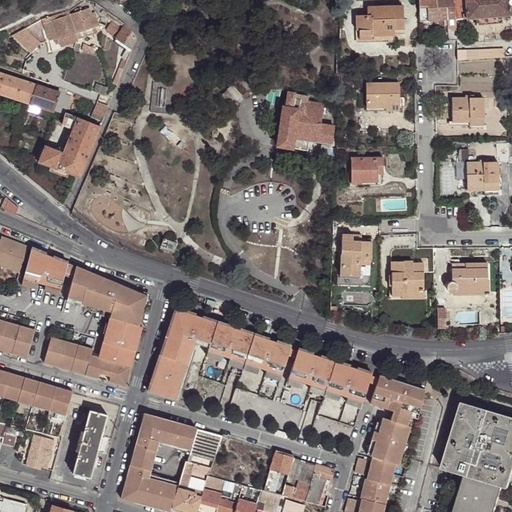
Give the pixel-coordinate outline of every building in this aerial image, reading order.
[(511,0),(419,0),(419,2),(427,1),(428,21),(456,18),(456,19),(466,18),(467,19),(476,18),(476,25),(502,23),(502,16),(511,15),(510,4),(511,4),(511,3),(511,0)] [(368,29),(394,28),(404,28),(403,3),(367,4),(367,13),(355,13),(356,36),(368,36),(368,29)] [(89,9),(53,20),(59,38),(49,41),(53,52),(63,49),(62,45),(79,40),(78,37),(97,31),(95,26),(98,25),(95,13),(91,15),(89,9)] [(59,38),(53,20),(52,17),(43,20),(49,41),(59,38)] [(132,31),(126,24),(123,28),(112,21),(105,30),(116,39),(115,41),(126,48),(114,80),(118,82),(136,39),(132,31)] [(41,43),(25,28),(13,35),(31,53),(41,43)] [(98,46),(96,47),(94,45),(92,46),(91,48),(85,44),(83,50),(95,54),(96,51),(97,51),(99,50),(99,48),(98,46)] [(507,47),(461,50),(461,60),(508,57),(507,47)] [(43,64),(33,54),(27,61),(39,74),(41,74),(43,64)] [(0,93),(30,104),(36,85),(0,72),(0,93)] [(366,81),(366,111),(400,111),(400,80),(366,81)] [(95,88),(94,92),(104,96),(107,87),(97,83),(95,88)] [(36,85),(30,104),(43,108),(54,112),(55,109),(60,111),(61,109),(63,106),(66,108),(70,96),(36,85)] [(232,104),(242,95),(232,85),(223,94),(232,104)] [(156,107),(164,108),(166,90),(158,89),(156,107)] [(451,118),(469,118),(470,114),(485,114),(485,93),(476,93),(476,91),(465,91),(465,93),(451,93),(451,118)] [(294,138),(309,141),(331,145),(334,126),(321,124),(324,106),(321,104),(307,101),(308,95),(287,92),(285,108),(284,107),(278,146),(292,148),(294,138)] [(88,100),(81,98),(78,105),(85,108),(88,100)] [(102,121),(108,105),(97,101),(91,116),(95,118),(95,119),(102,121)] [(28,109),(27,111),(40,115),(43,108),(30,104),(28,109)] [(78,177),(99,126),(65,113),(64,115),(62,114),(60,120),(56,119),(54,124),(52,129),(59,131),(60,129),(72,134),(64,153),(45,147),(39,163),(78,177)] [(308,151),(309,141),(294,138),(292,148),(308,151)] [(351,184),(362,184),(362,181),(377,181),(377,174),(377,166),(382,166),(382,157),(350,157),(351,184)] [(468,190),(489,189),(499,188),(497,159),(489,160),(489,158),(479,158),(479,160),(466,161),(468,190)] [(18,207),(8,199),(4,209),(15,214),(18,207)] [(345,220),(334,220),(334,231),(343,232),(345,232),(345,220)] [(354,239),(354,232),(345,232),(343,232),(341,271),(341,272),(360,273),(361,257),(371,258),(372,238),(362,238),(361,240),(354,239)] [(29,247),(2,236),(0,240),(0,268),(20,276),(29,247)] [(178,243),(166,239),(165,238),(163,238),(162,239),(163,241),(160,249),(175,254),(178,243)] [(48,254),(31,248),(23,278),(39,283),(48,254)] [(68,263),(48,254),(39,283),(45,285),(61,289),(68,263)] [(360,273),(341,272),(340,277),(337,277),(337,283),(370,285),(371,265),(373,265),(373,260),(371,260),(371,258),(361,257),(360,273)] [(412,272),(412,263),(412,261),(392,261),(392,275),(390,275),(390,285),(392,285),(393,295),(402,295),(402,290),(424,290),(424,271),(412,272)] [(424,263),(412,263),(412,272),(424,271),(424,263)] [(451,263),(451,282),(449,284),(448,287),(448,290),(451,293),(454,293),(457,292),(459,289),(485,289),(485,281),(487,281),(487,264),(451,263)] [(104,277),(75,265),(69,289),(66,296),(82,300),(81,303),(96,307),(103,281),(104,277)] [(102,314),(110,317),(139,325),(148,296),(112,280),(110,286),(103,285),(105,278),(104,277),(103,281),(96,307),(103,310),(102,314)] [(22,283),(37,287),(39,283),(23,278),(22,283)] [(112,280),(105,278),(103,285),(110,286),(112,280)] [(60,294),(61,289),(45,285),(44,289),(60,294)] [(445,328),(445,307),(436,307),(437,328),(445,328)] [(218,322),(177,308),(161,355),(183,363),(189,345),(193,346),(195,343),(196,339),(210,344),(208,348),(207,351),(208,351),(218,322)] [(0,316),(0,348),(12,352),(26,356),(35,327),(0,316)] [(131,366),(142,326),(139,325),(110,317),(109,317),(98,356),(104,358),(131,366)] [(254,335),(218,322),(208,351),(223,356),(230,359),(245,364),(254,335)] [(495,322),(495,332),(505,331),(505,322),(495,322)] [(291,347),(254,335),(245,364),(259,369),(267,371),(281,376),(288,356),(290,350),(291,347)] [(104,358),(98,356),(92,354),(91,354),(92,350),(86,349),(87,346),(58,337),(57,340),(51,338),(44,361),(52,364),(53,360),(63,363),(67,349),(89,354),(84,373),(99,378),(100,374),(110,377),(109,381),(126,386),(131,366),(104,358)] [(210,344),(196,339),(195,343),(208,348),(210,344)] [(193,346),(189,345),(183,363),(187,364),(193,346)] [(78,371),(84,373),(89,354),(67,349),(63,363),(66,363),(64,367),(72,370),(73,366),(79,367),(78,371)] [(294,351),(290,350),(288,356),(292,358),(295,359),(298,352),(294,351)] [(335,362),(299,350),(298,352),(295,359),(289,379),(304,384),(311,386),(325,391),(335,362)] [(223,356),(208,351),(206,355),(221,360),(223,356)] [(183,363),(161,355),(148,392),(171,400),(176,385),(180,386),(183,378),(179,377),(183,363)] [(245,364),(230,359),(228,363),(243,368),(245,364)] [(372,375),(335,362),(325,391),(340,396),(347,399),(362,404),(369,384),(371,377),(372,375)] [(187,364),(183,363),(179,377),(183,378),(187,364)] [(259,369),(245,364),(243,368),(258,373),(259,369)] [(0,395),(9,398),(15,374),(12,373),(5,371),(4,375),(0,373),(0,395)] [(281,376),(267,371),(265,375),(280,381),(281,376)] [(15,374),(9,398),(19,401),(36,406),(41,386),(40,385),(32,383),(34,379),(27,377),(25,381),(17,379),(19,375),(15,374)] [(374,379),(371,377),(369,384),(372,385),(375,386),(377,380),(374,379)] [(371,457),(373,458),(396,464),(405,466),(424,393),(417,391),(418,387),(378,377),(377,380),(375,386),(371,401),(378,403),(377,407),(393,411),(391,420),(383,418),(381,424),(378,433),(374,432),(372,440),(376,441),(371,457)] [(304,384),(289,379),(287,383),(302,388),(304,384)] [(41,386),(36,406),(50,410),(49,415),(51,416),(58,387),(50,384),(49,388),(41,386)] [(180,386),(176,385),(171,400),(175,401),(180,386)] [(325,391),(311,386),(309,391),(324,396),(325,391)] [(51,416),(66,421),(74,397),(63,394),(65,389),(58,387),(51,416)] [(63,394),(74,397),(75,392),(65,389),(63,394)] [(340,396),(325,391),(324,396),(339,401),(340,396)] [(362,404),(347,399),(346,403),(361,408),(362,404)] [(470,476),(502,485),(509,488),(511,476),(511,417),(463,402),(443,468),(466,475),(470,476)] [(108,414),(90,409),(73,473),(90,478),(108,414)] [(145,412),(136,445),(156,451),(159,441),(190,449),(196,428),(145,412)] [(316,425),(315,431),(330,434),(329,440),(350,443),(353,424),(320,419),(319,425),(316,425)] [(0,421),(0,437),(3,438),(1,444),(14,447),(16,434),(22,436),(24,429),(3,423),(0,421)] [(219,441),(196,433),(189,455),(210,461),(219,441)] [(48,438),(34,435),(26,466),(40,469),(41,467),(48,469),(52,451),(46,449),(48,438)] [(367,456),(371,457),(376,441),(372,440),(367,456)] [(121,498),(170,511),(172,507),(175,496),(178,485),(150,477),(156,451),(136,445),(121,498)] [(275,449),(275,451),(293,457),(293,454),(275,449)] [(263,492),(278,495),(281,486),(275,484),(280,472),(289,474),(293,457),(275,451),(274,451),(263,492)] [(359,458),(357,465),(368,468),(369,461),(359,458)] [(373,458),(372,459),(396,466),(396,464),(373,458)] [(175,496),(172,507),(189,511),(197,511),(198,511),(204,489),(212,466),(188,459),(188,460),(186,459),(178,485),(175,496)] [(396,466),(372,459),(370,468),(393,474),(396,466)] [(304,482),(310,484),(312,474),(315,464),(306,461),(303,474),(302,481),(304,482)] [(315,464),(312,474),(327,479),(332,480),(335,470),(315,464)] [(357,465),(355,472),(366,475),(368,468),(357,465)] [(393,474),(370,468),(367,479),(391,485),(393,474)] [(302,481),(303,474),(294,471),(291,478),(302,481)] [(315,486),(310,503),(318,505),(324,489),(327,479),(312,474),(310,484),(315,486)] [(459,511),(470,476),(466,475),(455,511),(459,511)] [(470,476),(459,511),(494,511),(502,485),(470,476)] [(366,478),(363,488),(388,494),(391,485),(367,479),(366,478)] [(330,490),(332,480),(327,479),(324,489),(327,490),(330,490)] [(300,498),(305,500),(306,500),(310,484),(304,482),(300,498)] [(305,500),(305,502),(310,503),(315,486),(310,484),(306,500),(305,500)] [(361,498),(362,498),(386,504),(388,494),(363,488),(361,498)] [(198,511),(199,511),(216,511),(218,505),(221,494),(204,489),(198,511)] [(299,511),(303,501),(284,497),(280,511),(299,511)] [(1,509),(0,509),(0,511),(23,511),(25,506),(11,502),(12,500),(4,498),(1,509)] [(254,511),(257,504),(238,498),(236,505),(236,509),(235,510),(234,511),(254,511)] [(349,498),(347,505),(357,508),(359,500),(349,498)] [(362,498),(359,508),(373,511),(383,511),(386,504),(362,498)] [(276,511),(279,502),(267,500),(264,510),(257,509),(256,511),(276,511)]
